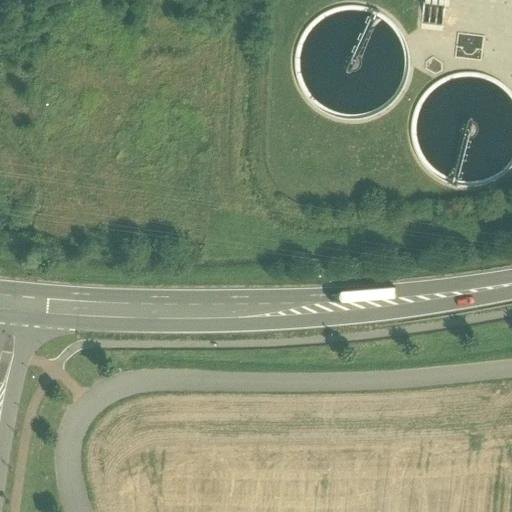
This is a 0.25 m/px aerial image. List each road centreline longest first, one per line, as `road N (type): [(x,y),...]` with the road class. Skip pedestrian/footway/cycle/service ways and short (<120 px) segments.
road 1 (unclassified): [(82,511),(68,448),(94,405),(118,393),(511,367)]
road 2 (secondary): [(12,305),(302,311),(511,281)]
